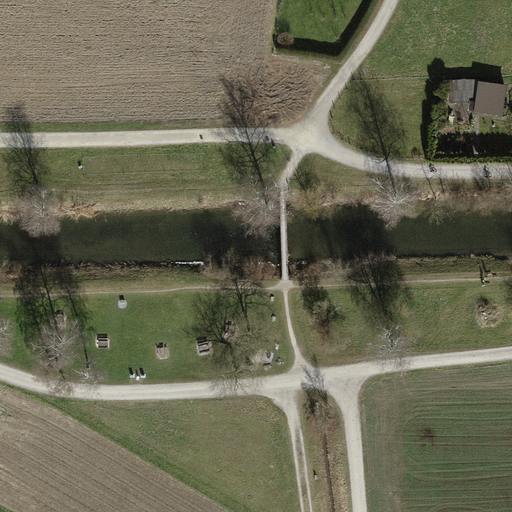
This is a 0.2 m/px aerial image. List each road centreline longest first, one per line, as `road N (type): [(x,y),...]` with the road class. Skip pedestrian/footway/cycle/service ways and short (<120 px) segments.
road 1 (track): [(511,353),(257,388),(98,394),(0,370)]
road 2 (track): [(0,141),(257,134),(305,140),(396,170),(511,171)]
road 3 (track): [(305,140),(391,0)]
road 4 (track): [(344,374),(360,511)]
road 5 (track): [(288,384),(308,511)]
